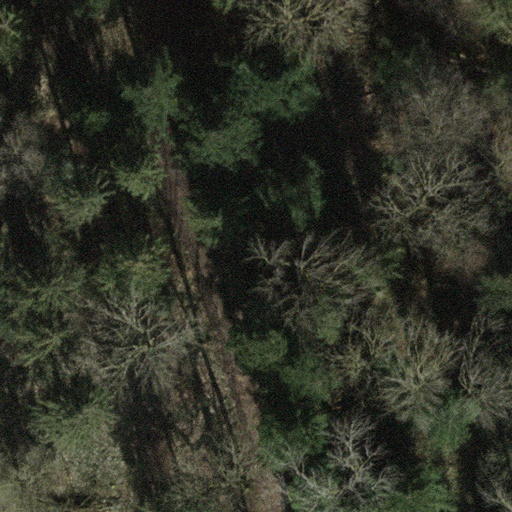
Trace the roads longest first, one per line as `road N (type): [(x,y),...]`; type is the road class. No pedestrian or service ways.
road 1 (track): [(1,0),(194,193),(248,291),(281,511)]
road 2 (track): [(194,193),(190,0)]
